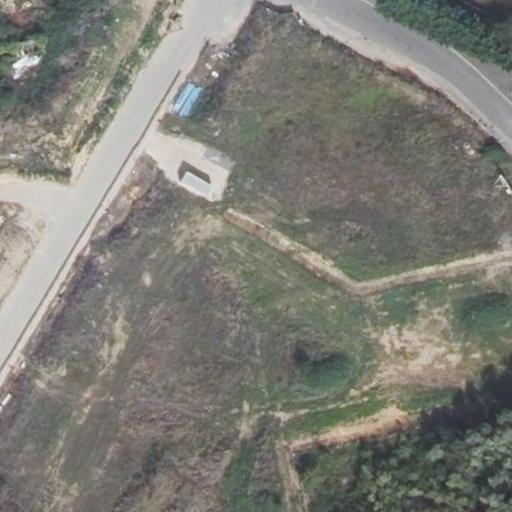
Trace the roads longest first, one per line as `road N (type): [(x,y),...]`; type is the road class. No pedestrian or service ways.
road 1 (unclassified): [(209,0),(81,212)]
road 2 (unclassified): [(318,0),(429,61),(511,129)]
road 3 (unclassified): [(81,212),(0,348)]
